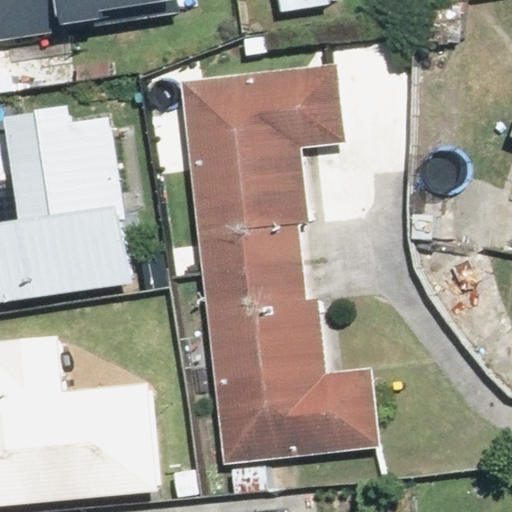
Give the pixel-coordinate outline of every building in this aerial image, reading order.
[(3,0),(7,25),(165,0),(3,0)] [(346,0),(293,0),(296,17),(347,9),(346,0)] [(352,72),(199,88),(240,471),(395,455),(386,371),(343,376),(335,304),(321,305),(313,231),(326,230),(317,153),(360,148),(352,72)] [(29,184),(0,187),(0,311),(149,295),(130,122),(92,126),(91,113),(22,121),(29,184)] [(14,368),(0,368),(0,509),(174,503),(169,386),(76,390),(74,341),(13,343),(14,368)]
